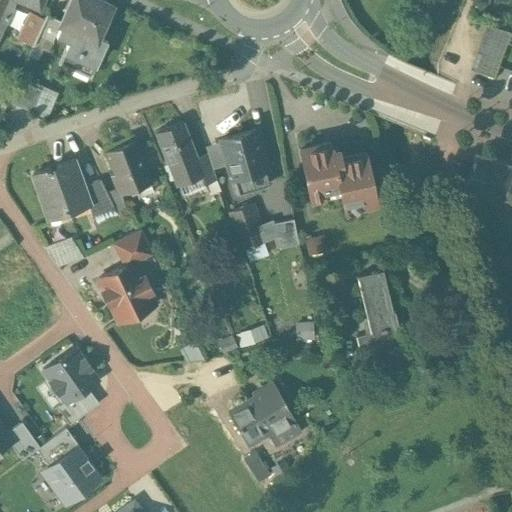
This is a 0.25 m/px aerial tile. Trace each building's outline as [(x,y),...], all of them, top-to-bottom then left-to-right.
[(0,0),(0,30),(13,0),(0,0)] [(43,0),(21,0),(40,8),(43,0)] [(104,0),(69,0),(60,22),(61,23),(56,34),(68,39),(58,62),(73,69),(76,61),(94,69),(107,38),(97,34),(111,3),(104,0)] [(44,19),(29,12),(17,36),(32,43),(44,19)] [(491,24),(474,69),(495,76),(511,32),(491,24)] [(42,88),(17,78),(8,101),(33,111),(42,88)] [(47,113),(57,91),(47,87),(37,108),(47,113)] [(181,120),(156,130),(177,183),(201,173),(202,173),(195,156),(181,120)] [(255,128),(221,138),(232,177),(234,176),(238,190),(259,184),(255,170),(266,167),(255,128)] [(134,139),(106,150),(115,173),(112,174),(117,186),(120,193),(121,192),(150,181),(134,139)] [(338,148),(332,150),(330,141),(299,148),(310,197),(340,191),(343,208),(376,201),(365,151),(340,156),(338,148)] [(511,162),(477,151),(464,188),(474,218),(491,223),(499,200),(511,203),(511,162)] [(216,178),(207,152),(195,156),(202,173),(201,173),(204,183),(216,178)] [(74,158),(49,167),(49,166),(45,167),(46,169),(33,173),(49,219),(89,204),(90,204),(83,184),(74,158)] [(100,178),(83,184),(90,204),(89,204),(92,213),(113,205),(107,191),(100,178)] [(120,193),(117,186),(107,191),(113,205),(117,212),(127,207),(121,192),(120,193)] [(252,203),(229,211),(242,248),(265,240),(252,203)] [(293,218),(274,223),(279,247),(298,243),(293,218)] [(141,227),(112,241),(119,257),(148,243),(141,227)] [(69,236),(45,245),(57,263),(77,256),(69,236)] [(148,243),(119,257),(123,265),(98,277),(103,287),(102,288),(109,302),(110,302),(119,320),(136,311),(138,314),(149,309),(147,306),(154,303),(148,291),(151,289),(144,273),(140,275),(134,261),(153,252),(148,243)] [(393,310),(383,270),(357,276),(370,331),(355,334),(360,353),(402,342),(394,310),(393,310)] [(343,329),(330,327),(325,351),(338,354),(343,329)] [(232,334),(218,340),(223,351),(237,345),(232,334)] [(203,359),(194,341),(185,345),(180,346),(186,361),(203,359)] [(402,342),(360,353),(364,369),(406,359),(402,342)] [(74,346),(44,368),(51,378),(49,379),(58,392),(60,391),(67,401),(97,379),(89,367),(90,366),(84,357),(82,358),(74,346)] [(260,393),(229,410),(247,441),(267,429),(269,432),(294,418),(273,382),(259,390),(260,393)] [(0,420),(0,447),(13,438),(0,420)] [(76,445),(42,469),(65,501),(99,477),(91,466),(93,465),(87,456),(85,458),(76,445)] [(269,473),(255,449),(243,457),(257,480),(269,473)]
